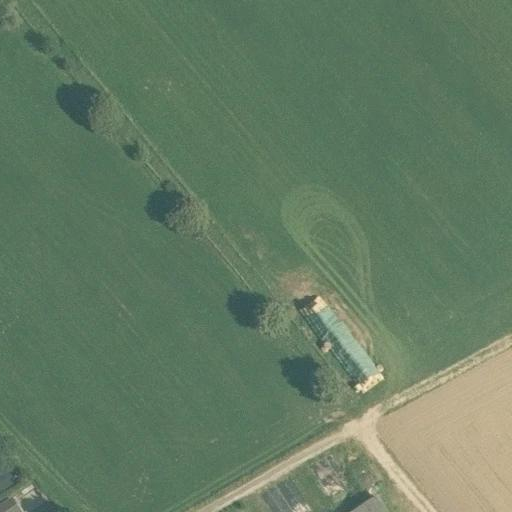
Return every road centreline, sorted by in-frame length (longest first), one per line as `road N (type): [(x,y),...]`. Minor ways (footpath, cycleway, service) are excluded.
road 1 (track): [(367,421),(26,0)]
road 2 (track): [(367,421),(211,511)]
road 3 (track): [(511,342),(367,421)]
